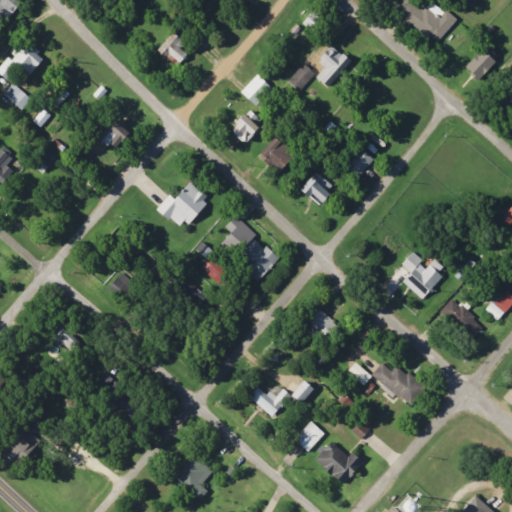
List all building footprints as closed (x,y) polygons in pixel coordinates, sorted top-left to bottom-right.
[(429,1),(422,11),(406,0),(403,0),(395,12),(437,43),(454,19),(429,1)] [(301,26),(318,32),(324,16),(307,9),(301,26)] [(187,49),(170,37),(161,50),(177,63),(187,49)] [(0,78),(3,82),(12,72),(23,81),(41,60),(21,43),(0,66),(0,78)] [(312,77),(322,88),(347,65),(329,45),(312,61),(321,69),(312,77)] [(497,57),(485,46),(462,70),(474,81),(497,57)] [(312,72),(298,64),(287,85),(301,92),(312,72)] [(253,108),(270,91),(256,75),(238,92),(253,108)] [(20,112),(30,101),(12,84),(1,95),(20,112)] [(511,86),(497,100),(511,117),(511,86)] [(31,122),(39,129),(49,116),(42,110),(31,122)] [(257,130),(238,115),(224,131),(243,146),(257,130)] [(277,173),(293,151),(286,146),(296,131),(283,121),(256,159),(277,173)] [(339,171),(352,184),(373,161),(360,149),(339,171)] [(0,180),(11,170),(5,163),(9,160),(0,150),(0,180)] [(43,153),(32,166),(41,174),(52,161),(43,153)] [(315,203),(331,187),(315,172),(300,188),(315,203)] [(206,198),(186,182),(172,199),(166,195),(154,210),(178,231),(206,198)] [(254,280),(274,258),(252,238),(255,234),(234,215),(227,223),(232,227),(224,235),(233,243),(228,248),(224,253),(254,280)] [(400,282),(421,300),(441,278),(435,273),(440,268),(432,260),(425,267),(410,253),(400,264),(409,273),(400,282)] [(195,309),(206,296),(185,278),(174,291),(195,309)] [(496,321),(511,302),(511,296),(503,289),(484,311),(496,321)] [(481,327),(451,298),(438,312),(469,340),(481,327)] [(317,336),(321,330),(332,338),(340,328),(313,308),(301,324),(317,336)] [(71,354),(80,343),(57,324),(44,340),(53,347),(57,342),(71,354)] [(344,372),(360,386),(368,377),(352,363),(344,372)] [(370,375),(406,407),(422,389),(395,365),(388,372),(379,364),(370,375)] [(246,398),(270,418),(287,397),(297,405),(309,390),(298,381),(287,395),(274,385),(265,396),(254,388),(246,398)] [(306,454),(323,435),(308,422),(291,440),(306,454)] [(25,436),(17,428),(0,445),(0,448),(16,464),(39,440),(29,431),(25,436)] [(328,443),(311,462),(339,487),(361,463),(349,453),(345,458),(328,443)] [(198,501),(204,490),(200,488),(210,470),(186,456),(170,485),(198,501)] [(461,511),(475,497),(491,511),(461,511)]
